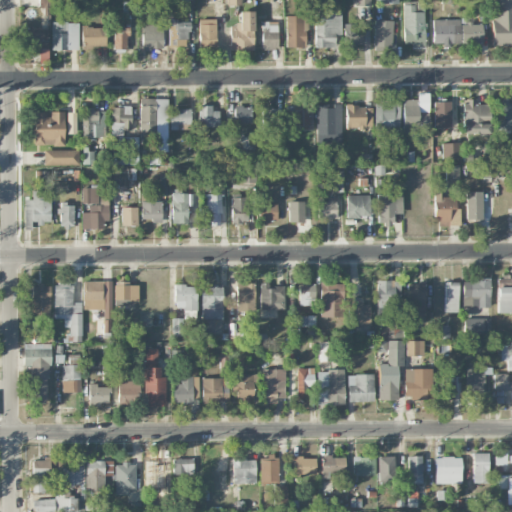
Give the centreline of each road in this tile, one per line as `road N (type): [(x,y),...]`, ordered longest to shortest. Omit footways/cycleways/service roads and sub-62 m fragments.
road 1 (residential): [(511,252),(0,257)]
road 2 (residential): [(511,429),(0,434)]
road 3 (residential): [(511,76),(0,80)]
road 4 (residential): [(8,0),(12,511)]
